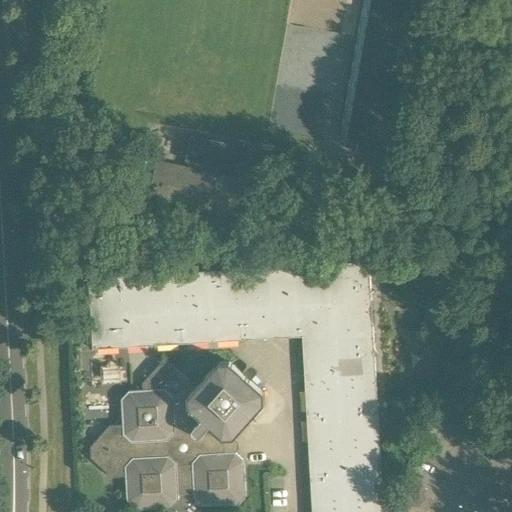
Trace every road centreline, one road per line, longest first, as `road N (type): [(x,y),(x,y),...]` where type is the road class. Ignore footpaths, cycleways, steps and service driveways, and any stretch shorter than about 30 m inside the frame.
road 1 (secondary): [(0,131),(13,511)]
road 2 (unclassified): [(303,511),(296,363),(290,345),(250,347)]
